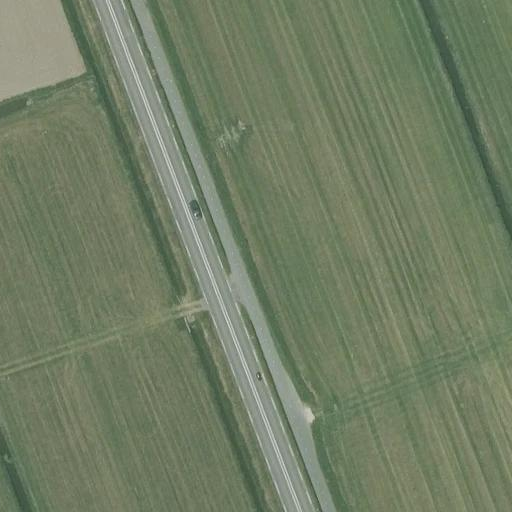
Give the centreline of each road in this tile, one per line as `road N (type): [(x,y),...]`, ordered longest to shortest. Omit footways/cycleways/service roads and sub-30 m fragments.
road 1 (unclassified): [(326,511),(134,0)]
road 2 (primary): [(301,511),(109,0)]
